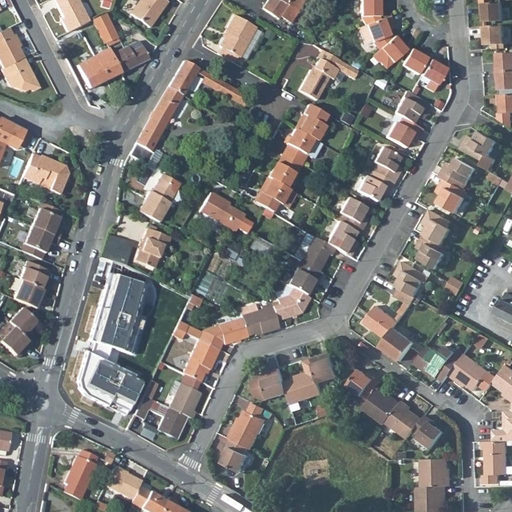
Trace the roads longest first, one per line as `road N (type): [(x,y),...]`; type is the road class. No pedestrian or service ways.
road 1 (residential): [(334,322),(462,93),(454,0)]
road 2 (residential): [(122,133),(43,404)]
road 3 (residential): [(334,322),(468,421),(470,511)]
road 4 (residential): [(183,477),(251,349),(334,322)]
road 5 (residential): [(174,43),(269,98),(275,111),(237,188)]
road 6 (residential): [(19,0),(78,116),(122,133)]
road 7 (residential): [(43,404),(183,477)]
